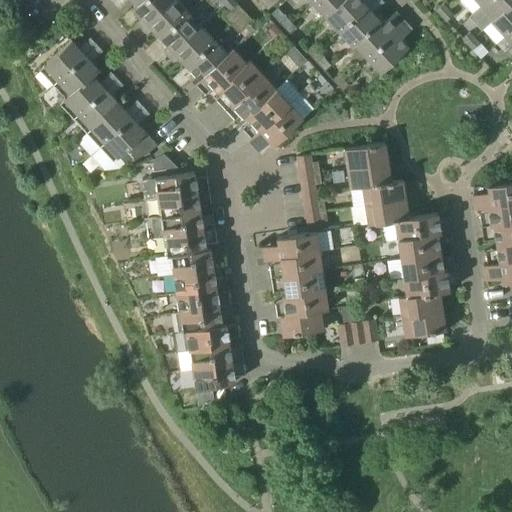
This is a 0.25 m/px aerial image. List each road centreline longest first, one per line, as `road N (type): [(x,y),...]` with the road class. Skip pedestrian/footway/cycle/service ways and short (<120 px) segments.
road 1 (residential): [(254,352),(226,167),(74,0)]
road 2 (residential): [(254,352),(267,363),(370,366),(479,347)]
road 3 (residential): [(479,347),(458,198)]
